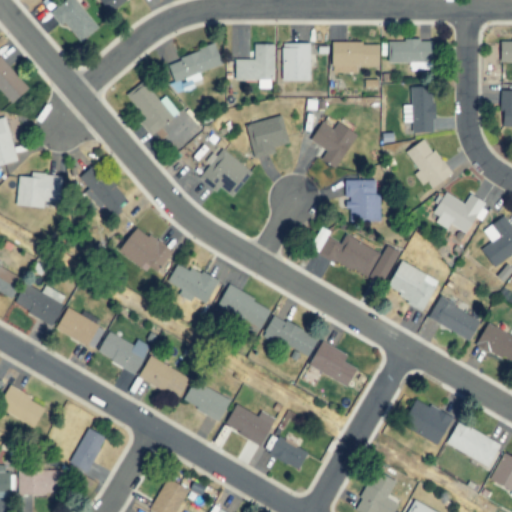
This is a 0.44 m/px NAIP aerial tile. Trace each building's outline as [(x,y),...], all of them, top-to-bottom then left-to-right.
[(97,29),(76,0),(67,0),(53,10),(76,44),(97,29)] [(124,0),(100,0),(112,12),(124,0)] [(387,39),(387,62),(416,63),(416,60),(429,61),(429,40),(387,39)] [(379,43),(333,42),(332,72),(356,72),(356,66),(379,66),(379,43)] [(309,81),(310,43),(282,43),(281,81),(309,81)] [(234,80),(259,81),(259,87),(267,87),(267,81),(273,81),(274,44),(254,44),(254,60),(235,59),(234,80)] [(222,65),(216,46),(166,61),(175,91),(202,83),(199,72),(222,65)] [(0,90),(12,104),(29,88),(0,57),(0,90)] [(124,94),(143,120),(139,123),(148,135),(177,113),(164,96),(157,101),(142,81),(124,94)] [(404,122),(408,123),(408,132),(430,133),(430,90),(404,89),(404,122)] [(289,143),(281,115),(244,125),(253,159),(276,153),(274,147),(289,143)] [(0,165),(17,161),(5,116),(0,117),(0,165)] [(309,139),(326,150),(320,158),(335,168),(358,135),(337,121),(332,129),(321,122),(309,139)] [(424,190),(446,175),(420,138),(401,151),(414,171),(412,173),(424,190)] [(250,172),(221,148),(197,178),(214,192),(218,187),(230,197),(250,172)] [(125,199),(93,164),(77,178),(110,213),(125,199)] [(18,176),(16,206),(43,208),(44,201),(60,203),(62,175),(31,173),(30,177),(18,176)] [(344,180),(344,198),(348,198),(348,221),(379,221),(379,194),(375,194),(375,180),(344,180)] [(464,195),(459,204),(440,192),(427,213),(434,217),(431,222),(443,229),(446,224),(461,233),(470,217),(477,221),(485,208),(464,195)] [(478,231),(487,242),(475,251),(489,268),(511,250),(511,231),(499,215),(478,231)] [(119,251),(145,270),(148,266),(158,274),(173,253),(137,226),(119,251)] [(378,253),(342,233),(337,242),(329,238),(321,252),(377,283),(394,252),(382,246),(378,253)] [(380,288),(419,309),(434,282),(395,260),(380,288)] [(217,281),(177,261),(167,282),(182,290),(179,296),(190,301),(192,297),(206,304),(217,281)] [(22,277),(0,266),(0,292),(12,299),(22,277)] [(14,306),(52,323),(65,296),(44,286),(41,292),(25,284),(14,306)] [(271,309),(228,285),(216,304),(260,329),(271,309)] [(424,318),(463,340),(475,320),(435,298),(424,318)] [(104,327),(66,309),(56,331),(94,348),(104,327)] [(263,334),(307,358),(318,338),(273,314),(263,334)] [(471,345),(511,362),(511,337),(480,324),(471,345)] [(150,346),(136,339),(134,345),(108,332),(97,354),(136,373),(150,346)] [(349,386),(357,368),(344,362),(348,354),(321,341),(309,368),(349,386)] [(189,378),(150,356),(138,377),(177,399),(189,378)] [(182,403),(220,420),(229,399),(191,382),(182,403)] [(46,407),(10,386),(0,402),(0,409),(34,428),(46,407)] [(396,424),(431,445),(446,418),(411,398),(396,424)] [(256,416),(234,404),(222,424),(260,446),(275,419),(259,410),(256,416)] [(483,468),(496,445),(453,420),(440,443),(483,468)] [(69,464),(88,472),(105,437),(86,428),(69,464)] [(284,439),(275,435),(268,457),(300,468),(306,451),(296,448),(299,439),(286,434),(284,439)] [(10,472),(4,472),(4,465),(0,465),(0,497),(10,498),(10,472)] [(62,494),(62,470),(18,469),(18,493),(62,494)] [(388,511),(392,504),(382,499),(391,481),(369,471),(349,511),(388,511)] [(152,511),(175,511),(187,488),(165,478),(150,511),(152,511)] [(433,511),(408,500),(402,511),(433,511)]
